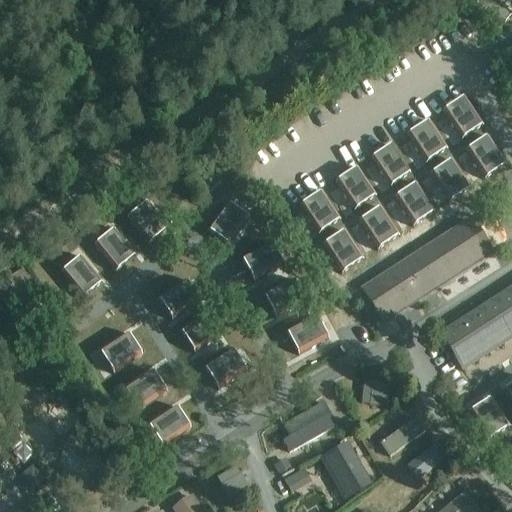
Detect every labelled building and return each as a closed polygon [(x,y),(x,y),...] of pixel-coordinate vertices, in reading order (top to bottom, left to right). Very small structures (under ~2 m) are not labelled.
[(511,16),(490,0),(484,0),(472,16),(498,37),(511,20),(511,16)] [(465,98),(442,114),(461,142),(483,127),(465,98)] [(429,123),(406,138),(425,166),(448,151),(429,123)] [(488,138),(465,153),(479,173),(484,181),(507,166),(499,154),(488,138)] [(391,147),(371,161),(390,189),(410,175),(391,147)] [(452,161),(430,177),(448,205),(465,193),(471,189),(466,182),(452,161)] [(357,169),(335,184),(354,212),(376,198),(357,169)] [(213,180),(205,187),(210,191),(217,184),(213,180)] [(416,185),(394,200),(413,229),(435,214),(416,185)] [(321,193),(299,208),(318,236),(340,221),(321,193)] [(148,205),(128,221),(149,247),(169,231),(148,205)] [(227,206),(207,232),(229,248),(248,222),(227,206)] [(380,209),(358,224),(377,252),(399,237),(380,209)] [(471,224),(363,294),(381,323),(490,253),(471,224)] [(115,232),(95,248),(117,274),(136,258),(115,232)] [(345,232),(322,247),(341,276),(364,261),(345,232)] [(271,245),(241,261),(254,284),(284,268),(271,245)] [(81,259),(62,275),(83,301),(103,285),(81,259)] [(0,297),(13,318),(42,301),(24,271),(8,281),(12,288),(0,295),(0,297)] [(186,281),(158,300),(173,322),(201,304),(186,281)] [(293,281),(263,297),(276,321),(306,304),(293,281)] [(511,333),(511,292),(441,339),(460,368),(511,333)] [(349,295),(340,300),(343,306),(352,301),(349,295)] [(208,314),(180,333),(195,355),(223,337),(208,314)] [(316,318),(286,334),(298,357),(328,341),(316,318)] [(127,335),(99,354),(114,376),(142,357),(127,335)] [(232,351),(204,370),(218,392),(247,373),(232,351)] [(152,373),(123,392),(138,414),(167,395),(152,373)] [(511,386),(503,393),(511,406),(511,386)] [(490,401),(470,414),(488,443),(508,430),(490,401)] [(297,450),(318,438),(337,427),(324,404),(283,428),(297,450)] [(176,409),(147,428),(162,450),(190,431),(176,409)] [(361,442),(379,466),(425,431),(414,417),(404,425),(396,416),(361,442)] [(431,443),(406,467),(420,482),(446,459),(431,443)] [(372,492),(347,450),(320,464),(345,507),(372,492)] [(280,478),(291,471),(285,461),(274,468),(280,478)] [(287,493),(312,484),(305,468),(281,477),(287,493)] [(0,499),(16,491),(6,473),(0,476),(0,499)] [(479,511),(465,494),(442,511),(479,511)] [(201,511),(193,498),(172,511),(201,511)]
